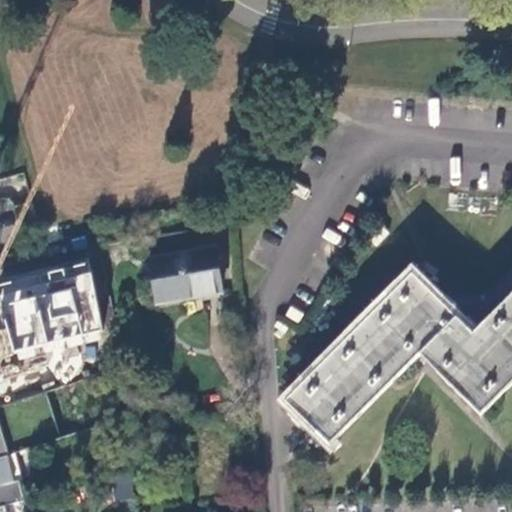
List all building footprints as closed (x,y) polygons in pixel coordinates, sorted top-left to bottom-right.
[(148,260),(156,304),(218,292),(211,249),(148,260)] [(0,379),(5,378),(103,341),(89,262),(0,282),(0,379)] [(286,403),(329,445),(420,356),(423,359),(480,415),(511,383),(511,294),(472,334),(412,276),(286,403)] [(0,458),(10,456),(0,426),(0,458)] [(137,511),(133,474),(113,479),(116,505),(121,504),(122,511),(137,511)]
